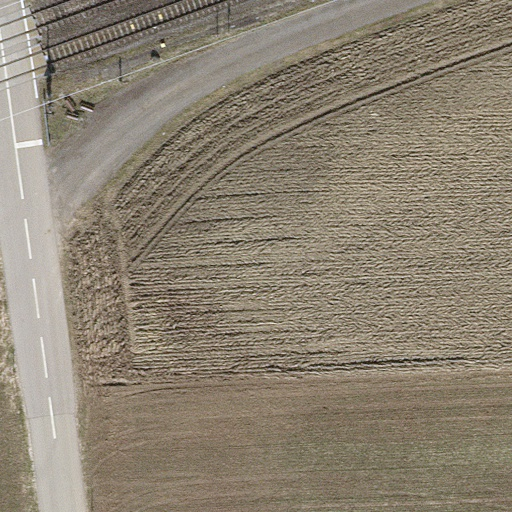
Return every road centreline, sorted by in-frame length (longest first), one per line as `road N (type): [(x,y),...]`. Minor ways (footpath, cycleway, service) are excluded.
road 1 (unclassified): [(60,511),(0,18)]
road 2 (track): [(24,229),(117,135),(224,62),(402,0)]
